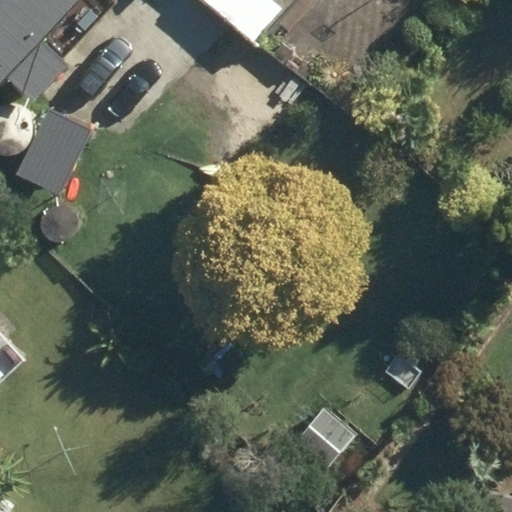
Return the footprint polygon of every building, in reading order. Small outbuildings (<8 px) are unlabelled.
[(0,0),(0,77),(1,77),(27,102),(63,64),(56,59),(110,1),(108,0),(0,0)] [(200,0),(248,43),(277,11),(264,0),(200,0)] [(45,111),(14,176),(54,196),(86,131),(45,111)] [(295,445),(325,470),(356,433),(326,408),(295,445)] [(21,511),(0,492),(0,511),(21,511)]
